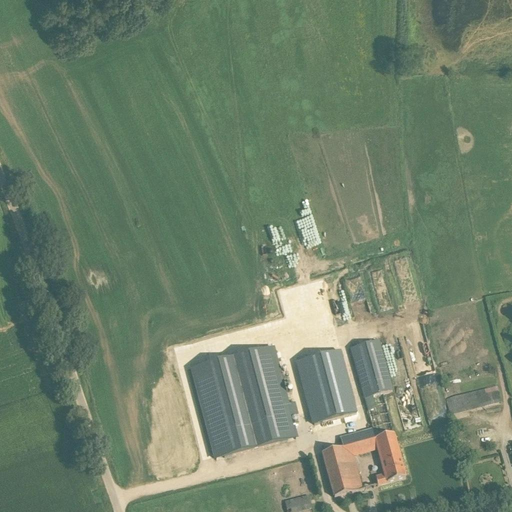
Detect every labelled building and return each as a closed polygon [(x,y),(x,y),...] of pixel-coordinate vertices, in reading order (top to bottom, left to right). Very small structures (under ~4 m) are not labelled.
[(393,393),(379,343),(353,350),(350,351),(351,354),(364,401),(365,401),(382,397),(393,393)] [(290,418),(292,418),(298,416),(295,404),(289,406),(287,406),(272,350),(192,371),(216,461),(296,441),(290,418)] [(339,354),(299,365),(314,425),(344,418),(341,409),(353,406),(339,354)] [(497,387),(446,400),(451,417),(501,404),(497,387)] [(405,480),(393,436),(322,454),(334,499),(364,491),(360,474),(357,475),(353,457),(378,450),(385,477),(376,480),(378,488),(405,480)] [(309,497),(285,504),(286,511),(302,511),(312,509),(309,497)]
